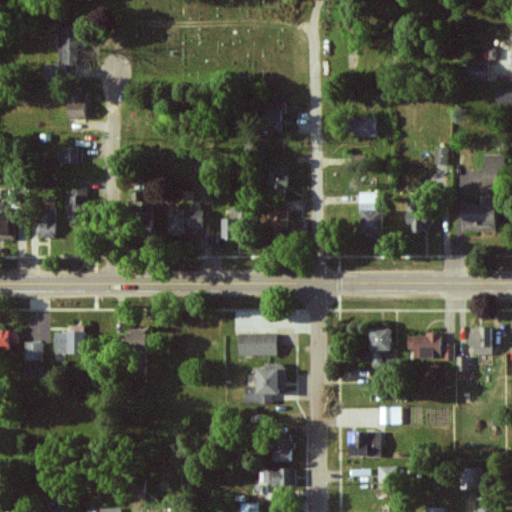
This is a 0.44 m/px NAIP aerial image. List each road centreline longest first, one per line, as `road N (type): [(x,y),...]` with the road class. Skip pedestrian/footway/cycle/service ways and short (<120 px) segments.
road 1 (secondary): [(511,285),(0,285)]
road 2 (residential): [(318,285),(321,0)]
road 3 (residential): [(113,285),(114,55)]
road 4 (residential): [(318,285),(320,511)]
